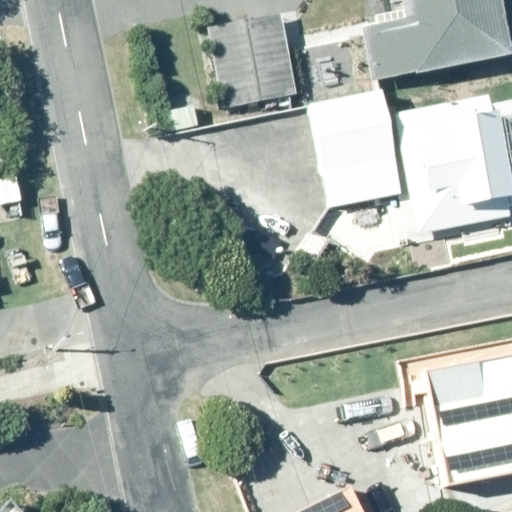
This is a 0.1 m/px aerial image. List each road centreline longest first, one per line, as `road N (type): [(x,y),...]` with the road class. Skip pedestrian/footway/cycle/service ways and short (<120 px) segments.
road 1 (residential): [(511,284),(134,357)]
road 2 (secondary): [(63,0),(134,357)]
road 3 (residential): [(134,357),(171,511)]
